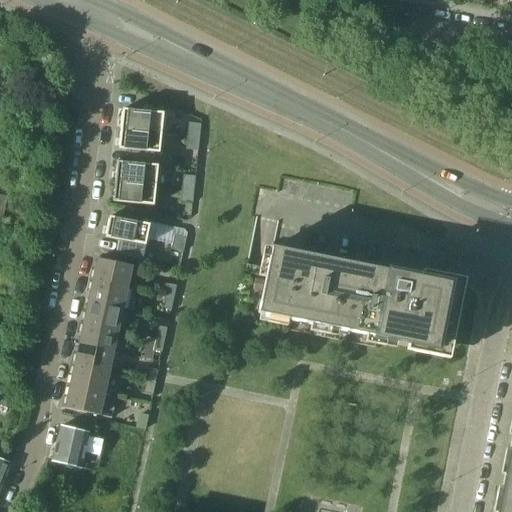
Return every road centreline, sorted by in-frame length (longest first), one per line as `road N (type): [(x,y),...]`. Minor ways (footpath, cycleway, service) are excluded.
road 1 (tertiary): [(511,217),(110,15)]
road 2 (residential): [(12,511),(34,464),(97,89)]
road 3 (residential): [(459,511),(511,256)]
